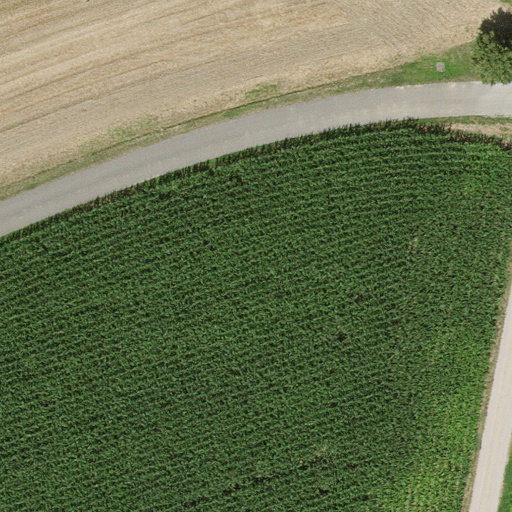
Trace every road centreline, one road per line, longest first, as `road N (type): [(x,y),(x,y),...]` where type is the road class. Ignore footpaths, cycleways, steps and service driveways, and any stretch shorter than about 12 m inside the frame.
road 1 (unclassified): [(0,226),(317,99),(511,101)]
road 2 (track): [(511,379),(486,511)]
